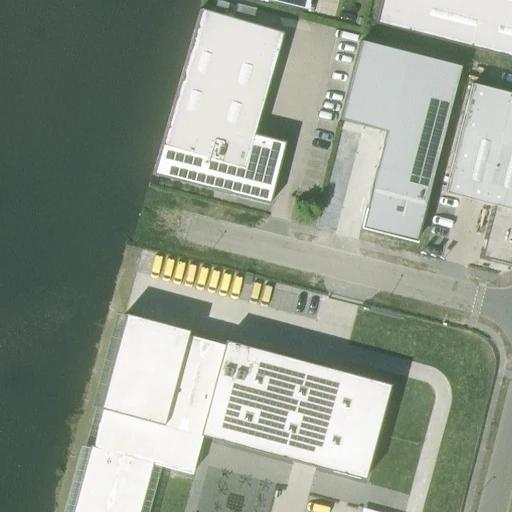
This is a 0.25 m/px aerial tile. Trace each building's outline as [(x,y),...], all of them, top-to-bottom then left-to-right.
[(259,0),(273,3),(273,6),(308,11),(309,0),(259,0)] [(511,0),(380,0),(374,26),(511,61),(511,0)] [(199,10),(152,175),(269,205),(284,143),(253,135),(283,34),(199,10)] [(359,41),(340,121),(386,132),(362,228),(416,242),(460,66),(359,41)] [(511,94),(471,84),(444,194),(493,207),(480,258),(511,266),(511,262),(511,94)] [(89,446),(71,511),(139,511),(152,465),(190,475),(201,437),(363,481),(389,386),(224,342),(222,346),(186,336),(188,332),(124,315),(98,410),(102,411),(93,447),(89,446)]
